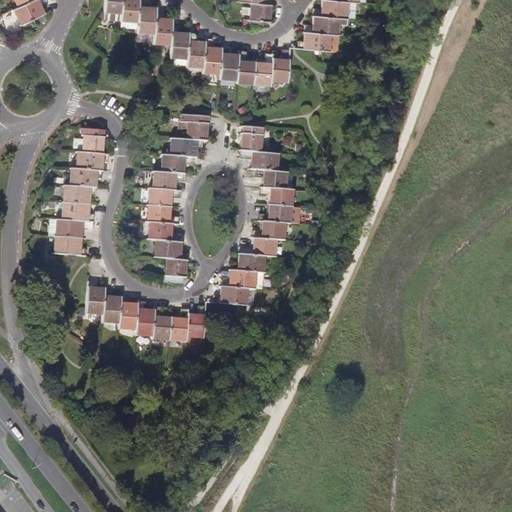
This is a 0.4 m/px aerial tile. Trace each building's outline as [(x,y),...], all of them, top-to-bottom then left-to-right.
[(104,0),(104,11),(121,12),(121,0),(104,0)] [(120,20),(137,22),(139,1),(138,0),(121,0),(121,12),(120,20)] [(312,9),(312,16),(314,16),(346,19),(347,2),(326,0),(325,0),(322,0),(322,9),(312,9)] [(33,8),(30,1),(19,7),(14,9),(21,24),(33,19),(43,14),(39,5),(33,8)] [(136,31),(154,32),(155,12),(156,8),(146,8),(146,2),(139,1),(137,22),(136,31)] [(268,21),(269,4),(251,3),(249,27),(262,28),(263,21),(268,21)] [(153,42),(170,43),(171,32),(171,26),(172,20),(162,19),(163,12),(155,12),(154,32),(153,42)] [(304,25),(304,32),(305,33),(329,34),(337,35),(338,25),(345,26),(346,19),(314,16),(313,26),(304,25)] [(178,33),(171,32),(170,43),(169,56),(186,58),(187,42),(188,34),(188,33),(178,33)] [(304,43),(304,50),(318,50),(328,51),(329,34),(305,33),(304,43)] [(202,71),(219,73),(221,54),(221,47),(211,47),(212,40),(204,40),(204,43),(202,67),(202,71)] [(195,42),(187,42),(186,58),(185,65),(202,67),(204,43),(195,42)] [(246,51),(238,51),(238,54),(236,79),(236,82),(253,83),(254,63),(245,62),(246,51)] [(287,80),(287,71),(289,52),(282,52),(281,60),(271,59),(270,79),(287,80)] [(264,64),(254,63),(253,83),(254,83),(254,89),(256,91),(264,92),(266,90),(267,85),(269,85),(270,79),(271,59),(272,53),(265,53),(264,64)] [(219,78),(236,79),(238,54),(228,54),(221,54),(219,73),(219,78)] [(207,117),(187,116),(170,114),(169,122),(176,122),(175,139),(201,141),(205,141),(207,117)] [(243,127),(241,152),(259,153),(261,129),(243,127)] [(100,154),(103,130),(88,129),(88,137),(84,136),(82,153),(100,154)] [(201,149),(201,141),(175,139),(171,139),(170,156),(193,158),(194,158),(195,149),(201,149)] [(107,163),(107,155),(100,154),(82,153),(77,152),(76,170),(100,171),(101,162),(107,163)] [(275,172),(277,155),(259,153),(241,152),(240,158),(251,160),(251,170),(254,170),(275,172)] [(162,156),(161,173),(182,174),(183,164),(192,165),(193,158),(170,156),(162,156)] [(71,169),(70,186),(94,188),(94,179),(101,179),(101,172),(100,171),(76,170),(71,169)] [(284,190),(285,173),(275,172),(254,170),(254,177),(264,179),(263,188),(284,190)] [(184,182),(184,174),(182,174),(161,173),(153,172),(152,189),(173,191),(174,182),(184,182)] [(94,196),(95,188),(94,188),(70,186),(65,186),(63,203),(87,205),(88,195),(94,196)] [(290,207),(291,190),(284,190),(263,188),(261,188),(261,195),(270,196),(269,205),(290,207)] [(149,189),(148,206),(169,208),(170,198),(180,199),(180,191),(173,191),(152,189),(149,189)] [(87,215),(87,205),(63,203),(62,220),(87,222),(93,222),(93,215),(87,215)] [(289,224),(290,207),(269,205),(268,215),(259,214),(258,222),(263,222),(284,224),(289,224)] [(148,206),(146,223),(149,223),(170,224),(178,225),(178,218),(168,217),(169,208),(148,206)] [(87,230),(87,222),(62,220),(57,219),(55,237),(80,238),(81,229),(87,230)] [(283,241),(284,224),(263,222),(263,232),(252,231),(252,239),(254,239),(275,241),(283,241)] [(169,234),(170,224),(149,223),(148,240),(156,241),(179,242),(179,235),(169,234)] [(79,248),(80,238),(55,237),(54,254),(64,255),(85,256),(85,249),(79,248)] [(253,249),(253,256),(264,257),(273,258),(275,241),(254,239),(253,249)] [(179,253),(179,243),(179,242),(156,241),(154,258),(166,259),(178,260),(179,253)] [(262,273),(264,257),(253,256),(242,255),(239,255),(238,265),(232,264),(231,271),(254,273),(262,273)] [(183,285),(185,260),(178,260),(166,259),(165,283),(183,285)] [(253,290),(254,273),(231,271),(230,271),(229,280),(221,280),(220,287),(222,287),(253,290)] [(86,313),(102,315),(104,291),(104,290),(95,289),(95,283),(88,282),(86,308),(86,313)] [(252,307),(253,290),(222,287),(221,296),(214,296),(213,304),(239,306),(252,307)] [(102,322),(118,323),(120,310),(120,299),(111,298),(112,291),(104,291),(102,315),(102,322)] [(127,310),(120,310),(118,323),(118,328),(135,330),(137,305),(127,304),(127,310)] [(135,335),(152,336),(153,318),(154,312),(144,311),(144,304),(137,304),(137,305),(135,330),(135,335)] [(203,338),(204,319),(205,306),(198,306),(198,316),(187,316),(186,337),(203,338)] [(153,318),(161,319),(162,308),(154,308),(154,312),(153,318)] [(168,340),(185,341),(186,337),(187,316),(188,310),(181,309),(180,320),(170,319),(168,340)] [(161,319),(153,318),(152,336),(152,338),(168,340),(170,319),(161,319)]
